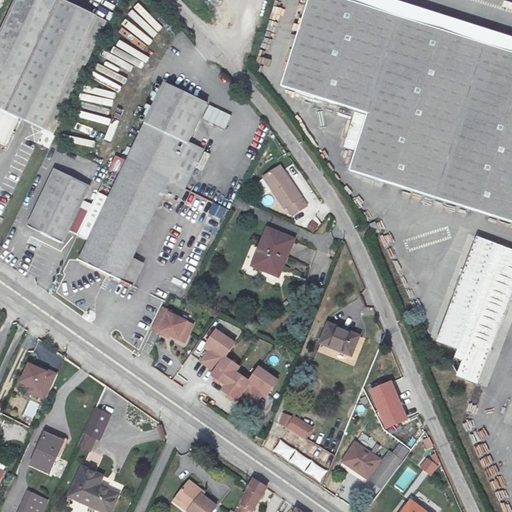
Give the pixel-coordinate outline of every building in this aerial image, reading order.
[(102,14),(71,0),(18,0),(0,41),(0,140),(11,146),(24,117),(49,129),(102,14)] [(346,0),(310,0),(309,3),(420,42),(425,27),(346,0)] [(371,193),(420,42),(309,3),(278,95),(364,124),(343,183),(371,193)] [(425,27),(420,42),(432,47),(437,31),(425,27)] [(511,56),(437,31),(432,47),(511,74),(511,56)] [(432,47),(420,42),(371,193),(383,197),(432,47)] [(511,74),(432,47),(383,197),(511,240),(511,74)] [(207,111),(162,89),(111,197),(89,187),(90,184),(58,169),(28,230),(60,246),(76,214),(98,225),(79,263),(155,301),(166,278),(153,271),(191,195),(206,202),(223,165),(189,148),(207,111)] [(311,211),(283,171),(269,181),(265,183),(287,215),(292,212),(297,221),(311,211)] [(207,214),(220,221),(227,209),(213,202),(207,214)] [(312,221),(307,228),(314,233),(319,226),(312,221)] [(294,241),(269,229),(254,268),(265,272),(268,265),(282,272),(294,241)] [(455,377),(479,385),(511,293),(511,249),(475,236),(437,343),(456,350),(453,358),(461,361),(455,377)] [(171,314),(163,310),(154,327),(155,328),(162,331),(161,334),(178,342),(182,334),(188,337),(193,328),(170,317),(171,314)] [(361,336),(331,324),(323,342),(335,346),(334,349),(353,356),(361,336)] [(238,349),(220,337),(210,350),(214,353),(205,367),(218,377),(215,381),(229,391),(226,396),(240,406),(243,402),(257,412),(266,398),(270,401),(280,387),(262,374),(252,388),(238,378),(242,373),(228,363),(238,349)] [(49,373),(27,363),(19,384),(29,389),(26,394),(44,403),(58,374),(50,370),(49,373)] [(393,380),(369,389),(385,430),(408,420),(393,380)] [(98,409),(79,447),(93,453),(110,415),(98,409)] [(296,417),(284,413),(280,424),(292,428),(296,417)] [(341,444),(339,449),(345,453),(349,445),(351,446),(357,435),(349,431),(341,444)] [(69,444),(45,433),(31,465),(53,477),(69,444)] [(272,454),(321,481),(328,469),(279,442),(272,454)] [(382,461),(358,443),(345,461),(369,479),(382,461)] [(400,443),(393,451),(403,460),(410,452),(400,443)] [(431,477),(438,467),(427,458),(419,468),(431,477)] [(366,488),(378,498),(399,470),(386,461),(366,488)] [(105,477),(84,467),(71,497),(102,511),(112,511),(120,495),(101,486),(105,477)] [(267,487),(254,478),(248,489),(238,511),(252,511),(253,509),(267,487)] [(199,488),(189,481),(177,498),(192,509),(191,511),(190,511),(212,511),(218,505),(197,491),(199,488)] [(46,511),(51,503),(30,493),(19,511),(46,511)] [(427,511),(413,501),(404,511),(427,511)]
